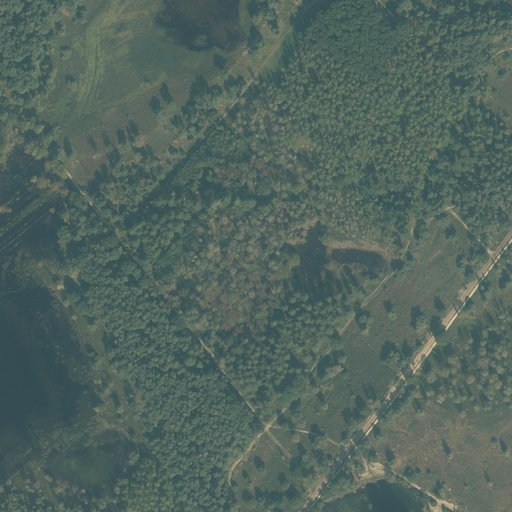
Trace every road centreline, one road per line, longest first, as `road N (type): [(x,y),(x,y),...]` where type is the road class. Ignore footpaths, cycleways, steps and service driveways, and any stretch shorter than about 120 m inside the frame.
road 1 (unknown): [(495,261),(423,183),(388,181),(218,197),(142,268)]
road 2 (track): [(469,101),(461,130),(427,166),(395,268),(266,429)]
road 3 (track): [(511,232),(302,511)]
road 4 (track): [(114,232),(315,0)]
road 5 (track): [(266,429),(114,232)]
road 6 (track): [(114,232),(11,95)]
road 7 (track): [(385,0),(469,101)]
road 8 (track): [(457,511),(354,449)]
